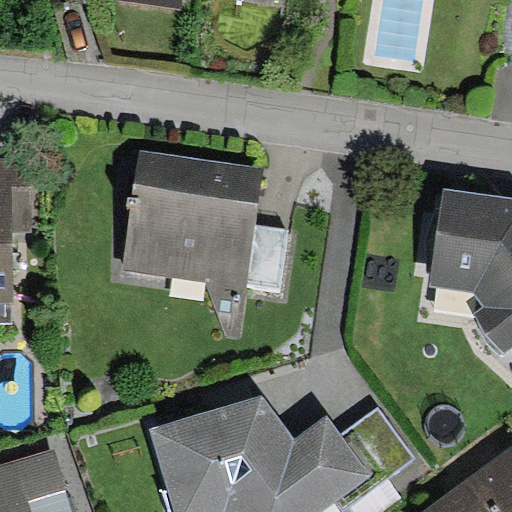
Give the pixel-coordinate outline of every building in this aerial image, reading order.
[(263,167),(146,151),(129,273),(207,284),(226,334),(242,335),(248,283),(255,225),(263,167)] [(0,320),(12,321),(10,227),(30,226),(29,161),(0,161),(0,320)] [(511,198),(444,189),(433,286),(478,291),(475,315),(502,351),(511,343),(511,198)] [(289,230),(255,225),(248,283),(280,287),(289,230)] [(264,395),(149,427),(169,490),(165,493),(170,509),(171,511),(318,511),(337,498),(372,472),(344,435),(326,412),(296,438),(264,395)] [(379,410),(344,435),(372,472),(337,498),(345,510),(415,458),(379,410)] [(0,465),(0,489),(23,482),(30,502),(68,489),(55,449),(0,465)] [(511,511),(511,449),(426,511),(511,511)] [(0,489),(0,511),(32,511),(30,502),(23,482),(0,489)]
